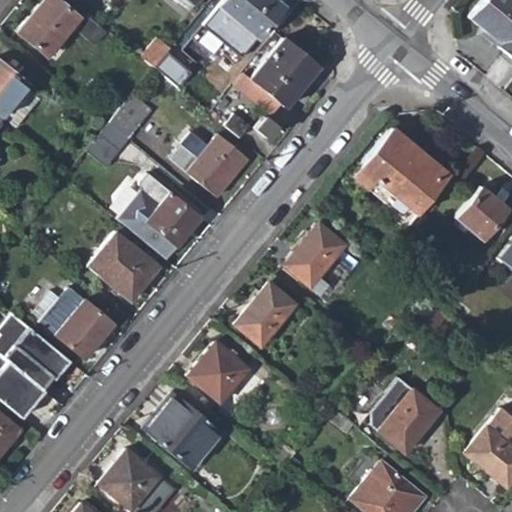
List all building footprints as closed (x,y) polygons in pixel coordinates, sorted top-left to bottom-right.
[(51,0),(38,0),(13,33),(42,56),(74,18),(51,0)] [(172,0),(185,10),(192,1),(190,0),(172,0)] [(273,0),(219,0),(215,5),(252,36),(279,4),(273,0)] [(511,0),(478,0),(467,15),(497,41),(493,46),(511,61),(511,0)] [(153,39),(137,58),(150,68),(166,50),(153,39)] [(278,39),(247,79),(279,106),(312,67),(278,39)] [(184,53),(171,44),(166,50),(150,68),(162,78),(184,53)] [(0,67),(0,109),(20,84),(0,67)] [(0,124),(1,125),(29,90),(20,84),(0,109),(0,124)] [(150,110),(129,94),(106,122),(127,139),(150,110)] [(259,115),(249,126),(262,136),(270,124),(259,115)] [(105,167),(127,139),(106,122),(84,150),(105,167)] [(347,175),(363,189),(371,181),(412,214),(446,174),(387,125),(347,175)] [(177,145),(166,157),(213,195),(244,157),(212,131),(191,156),(177,145)] [(135,191),(113,218),(161,258),(196,217),(163,190),(164,188),(144,173),(134,185),(135,191)] [(363,189),(405,224),(412,214),(371,181),(363,189)] [(475,187),(452,216),(478,239),(502,209),(475,187)] [(313,222),(279,262),(306,285),(340,244),(313,222)] [(111,231),(82,266),(126,302),(155,267),(111,231)] [(511,236),(495,257),(511,271),(511,236)] [(263,281),(229,323),(257,346),(291,304),(263,281)] [(43,290),(25,314),(79,359),(109,323),(64,285),(53,297),(43,290)] [(65,360),(7,312),(0,319),(0,357),(39,390),(50,377),(46,375),(50,370),(54,373),(65,360)] [(211,340),(183,375),(215,402),(243,367),(211,340)] [(39,390),(0,357),(0,402),(17,417),(27,404),(24,401),(28,396),(32,399),(39,390)] [(367,426),(374,431),(400,453),(434,411),(394,379),(367,411),(367,426)] [(169,391),(138,428),(187,468),(218,432),(169,391)] [(498,408),(460,453),(503,487),(511,475),(511,416),(510,417),(498,408)] [(367,439),(374,431),(367,426),(367,411),(354,428),(367,439)] [(347,435),(353,427),(334,412),(328,420),(347,435)] [(0,416),(0,448),(15,429),(0,416)] [(122,448),(94,482),(129,511),(151,511),(171,488),(122,448)] [(377,460),(345,499),(361,511),(406,511),(420,495),(377,460)] [(88,511),(77,502),(68,511),(88,511)]
